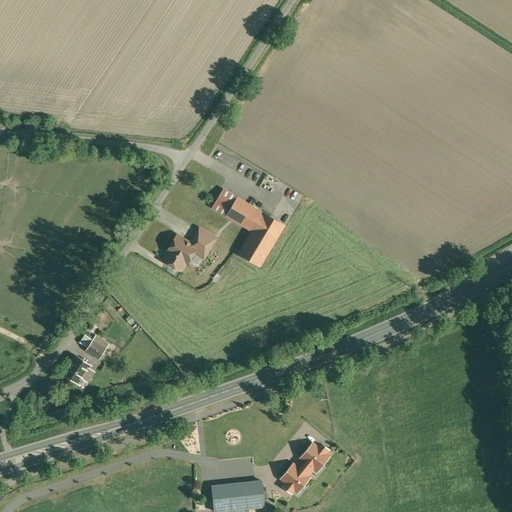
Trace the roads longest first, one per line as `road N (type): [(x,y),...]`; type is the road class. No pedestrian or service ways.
road 1 (primary): [(0,464),(300,365),(511,269)]
road 2 (unclassified): [(186,159),(47,363),(0,394)]
road 3 (unclassified): [(186,159),(293,0)]
road 4 (unclassified): [(0,131),(159,147),(186,159)]
